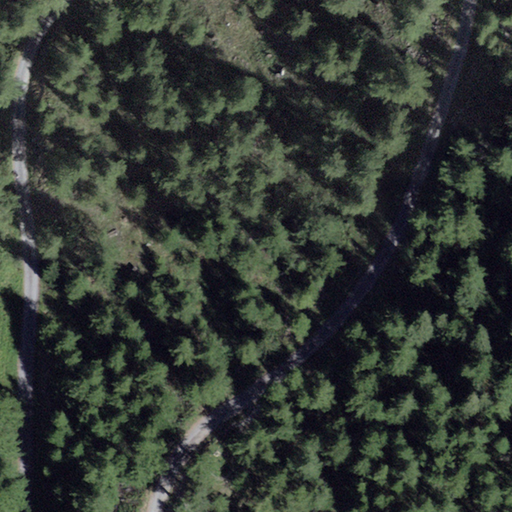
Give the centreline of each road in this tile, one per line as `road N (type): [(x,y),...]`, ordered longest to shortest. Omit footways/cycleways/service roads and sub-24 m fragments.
road 1 (track): [(158,511),(180,454),(207,420),(334,345),(398,266),(473,0)]
road 2 (track): [(68,10),(32,70),(28,167),(40,311),(33,511)]
